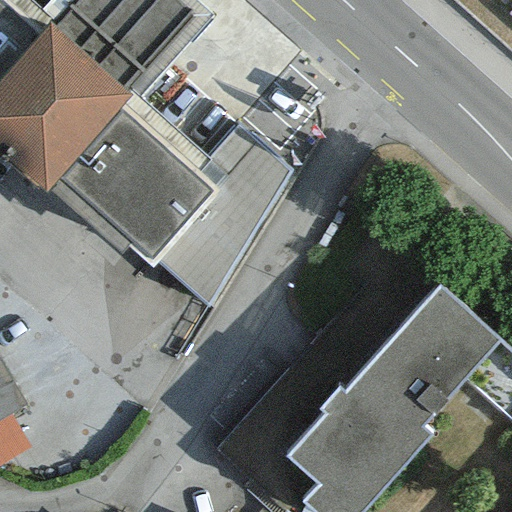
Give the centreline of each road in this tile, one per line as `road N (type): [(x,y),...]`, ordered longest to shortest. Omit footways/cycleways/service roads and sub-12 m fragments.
road 1 (residential): [(399,60),(359,108),(153,482),(104,507),(57,511)]
road 2 (primary): [(399,60),(511,159)]
